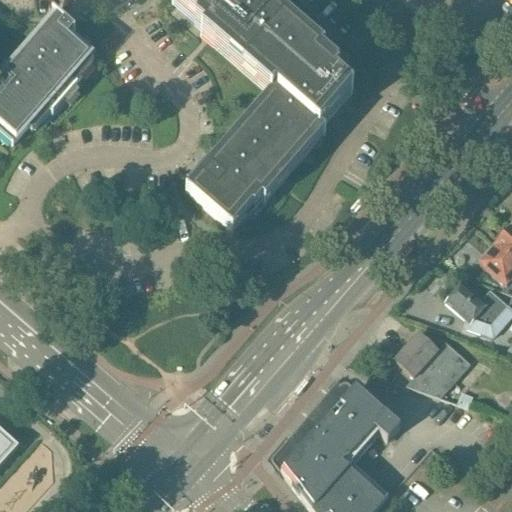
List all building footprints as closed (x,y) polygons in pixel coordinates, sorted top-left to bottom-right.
[(205,36),(278,99),(316,131),(348,94),(333,82),(337,77),(248,0),(179,0),(177,3),(209,32),(205,36)] [(0,86),(0,129),(17,144),(44,113),(48,116),(73,88),(68,84),(89,61),(67,42),(72,36),(73,36),(74,35),(53,16),(51,18),(57,22),(39,43),(36,41),(28,51),(30,53),(0,86)] [(316,131),(278,99),(218,167),(213,163),(197,181),(202,186),(191,199),(228,231),(256,199),(260,203),(320,135),(316,131)] [(511,232),(510,231),(497,246),(494,249),(496,251),(511,264),(511,232)] [(511,283),(511,264),(496,251),(481,268),(485,273),(504,290),(502,296),(511,299),(511,288),(509,286),(511,283)] [(483,304),(469,291),(464,287),(445,307),(468,328),(467,334),(494,342),(511,322),(511,314),(491,295),(483,304)] [(406,391),(440,403),(470,369),(445,347),(437,356),(417,338),(393,365),(413,383),(406,391)] [(308,511),(377,511),(388,500),(375,490),(351,468),(377,438),(386,445),(398,431),(340,380),(273,461),(272,461),(272,462),(272,464),(272,465),(272,466),(273,466),(308,511)] [(0,463),(12,451),(0,440),(0,463)]
